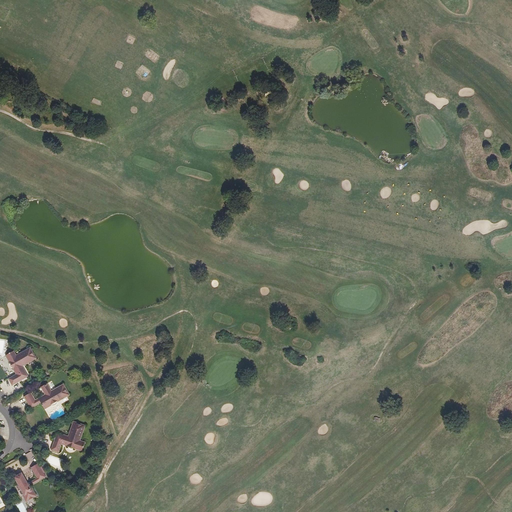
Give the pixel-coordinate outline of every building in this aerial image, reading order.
[(23,378),(26,376),(20,364),(23,363),(24,365),(28,363),(27,363),(33,359),(33,360),(36,358),(30,348),(27,349),(28,350),(23,353),(22,352),(16,355),(14,351),(5,355),(16,374),(8,379),(12,385),(24,379),(23,378)] [(23,378),(24,379),(28,376),(22,366),(24,365),(23,363),(20,364),(26,376),(23,378)] [(41,403),(45,410),(52,405),(51,405),(57,402),(61,400),(61,399),(67,396),(67,397),(70,395),(64,384),(61,386),(57,389),(56,388),(52,391),(47,384),(41,387),(45,395),(47,397),(40,401),(41,403)] [(24,397),(31,409),(38,405),(35,400),(31,393),(24,397)] [(35,400),(38,405),(41,403),(40,401),(47,397),(45,395),(35,400)] [(70,439),(58,434),(57,438),(55,437),(51,450),(58,453),(61,444),(82,451),(85,443),(80,441),(82,434),(81,434),(83,429),(84,429),(85,426),(74,422),(72,425),(73,425),(71,431),(70,431),(69,435),(71,436),(70,439)] [(31,467),(37,478),(39,481),(45,477),(38,464),(31,467)] [(19,475),(14,477),(18,485),(17,486),(20,490),(19,490),(19,491),(21,495),(22,495),(25,501),(28,499),(29,500),(34,498),(33,497),(36,495),(30,486),(29,486),(28,484),(22,474),(19,476),(19,475)]
